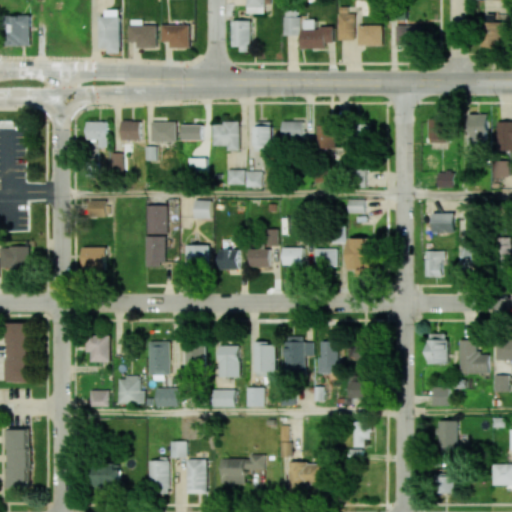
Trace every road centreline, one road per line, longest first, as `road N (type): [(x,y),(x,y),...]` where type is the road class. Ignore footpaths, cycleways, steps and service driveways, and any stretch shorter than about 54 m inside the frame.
road 1 (residential): [(0,302),(511,302)]
road 2 (residential): [(61,511),(60,69)]
road 3 (residential): [(403,511),(402,82)]
road 4 (secondary): [(0,96),(402,82)]
road 5 (secondary): [(402,82),(0,69)]
